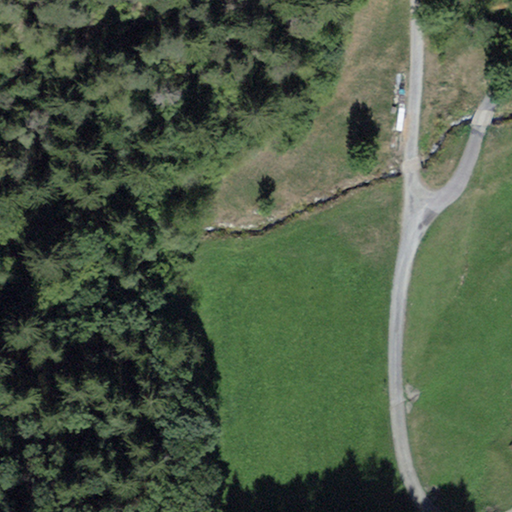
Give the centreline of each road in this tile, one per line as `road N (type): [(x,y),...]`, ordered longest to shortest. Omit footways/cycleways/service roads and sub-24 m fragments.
road 1 (track): [(433,511),(403,464),(398,409),(397,309),(414,215),(418,0)]
road 2 (residential): [(414,215),(456,185),(485,109),(511,83)]
